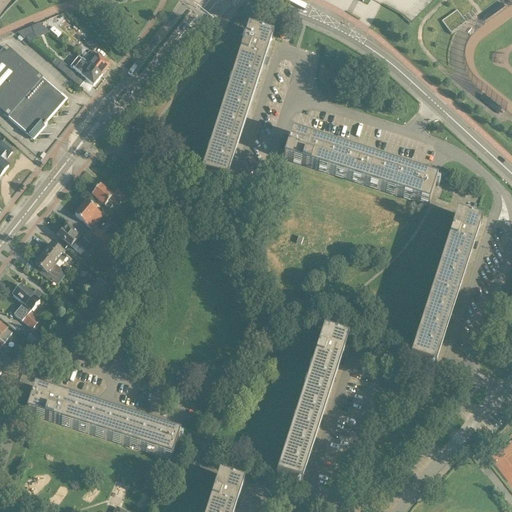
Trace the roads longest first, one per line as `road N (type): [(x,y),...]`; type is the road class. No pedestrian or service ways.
road 1 (residential): [(331,511),(376,372),(371,350),(355,345),(306,500)]
road 2 (residential): [(499,192),(451,350),(452,366),(465,371)]
road 3 (residential): [(444,144),(434,173),(280,125)]
road 4 (residential): [(231,222),(164,189),(134,298)]
road 5 (residential): [(113,376),(181,397),(185,413),(172,431),(105,408)]
road 6 (unclassified): [(396,511),(511,379)]
road 7 (residential): [(257,193),(239,184),(236,168),(271,66),(285,52)]
road 8 (secondary): [(111,120),(213,0)]
road 9 (tertiary): [(309,17),(364,45),(437,106)]
road 10 (secondary): [(187,0),(100,110)]
road 11 (residential): [(465,371),(511,244)]
road 12 (residential): [(412,134),(290,95)]
